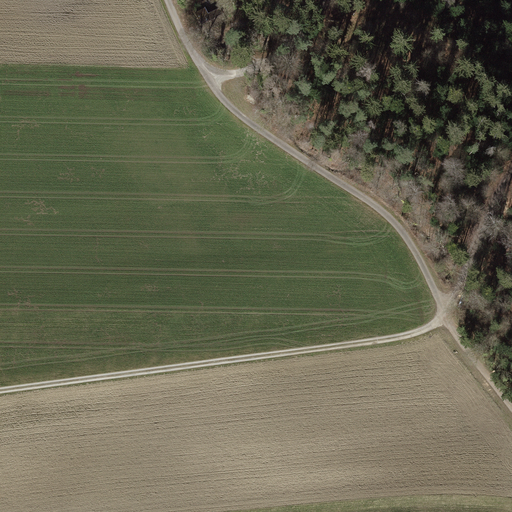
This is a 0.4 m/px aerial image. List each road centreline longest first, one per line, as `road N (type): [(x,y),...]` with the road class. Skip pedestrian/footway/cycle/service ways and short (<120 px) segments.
road 1 (track): [(0,394),(433,325),(468,275),(511,175)]
road 2 (track): [(167,0),(198,64),(239,114),(376,216),(399,243),(511,407)]
road 3 (track): [(206,75),(253,68),(281,52),(327,0)]
